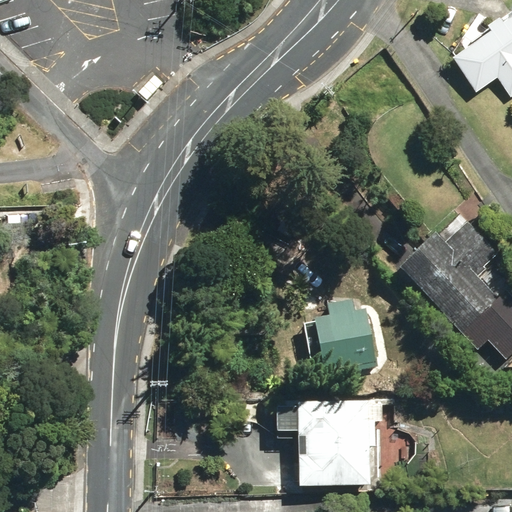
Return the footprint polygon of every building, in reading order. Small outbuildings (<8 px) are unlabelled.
[(497,72),(511,93),(511,11),(453,54),(476,87),(497,72)] [(139,92),(147,100),(163,83),(155,75),(139,92)] [(498,249),(469,217),(447,238),(437,226),(401,260),(462,328),(478,346),(489,335),(507,355),(511,350),(511,292),(507,287),(499,294),(479,272),(486,265),(483,262),(498,249)] [(318,313),(327,367),(375,359),(366,305),(356,307),(354,295),(328,300),(329,311),(318,313)] [(299,397),(300,481),(370,482),(370,443),(376,443),(376,416),(369,415),(369,396),(299,397)] [(265,458),(240,456),(238,480),(262,483),(265,458)]
